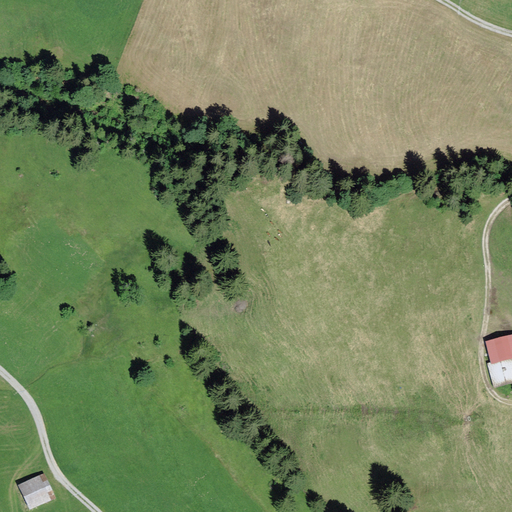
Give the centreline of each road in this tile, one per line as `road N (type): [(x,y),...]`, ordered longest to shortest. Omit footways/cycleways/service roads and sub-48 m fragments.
road 1 (track): [(511,198),(485,236),(481,353),(487,385),(511,402)]
road 2 (track): [(95,511),(53,466),(30,398),(0,370)]
